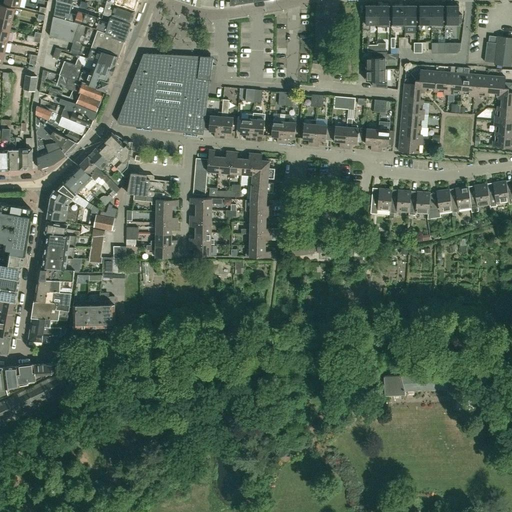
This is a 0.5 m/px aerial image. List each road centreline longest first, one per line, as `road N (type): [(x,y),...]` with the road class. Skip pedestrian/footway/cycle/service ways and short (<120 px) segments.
road 1 (track): [(511,377),(469,397),(135,407),(84,434),(72,463),(73,511)]
road 2 (residential): [(511,341),(118,353)]
road 3 (unclassified): [(291,151),(408,175),(511,165)]
road 4 (unclassified): [(19,355),(40,183)]
road 5 (unclassified): [(151,1),(104,122)]
